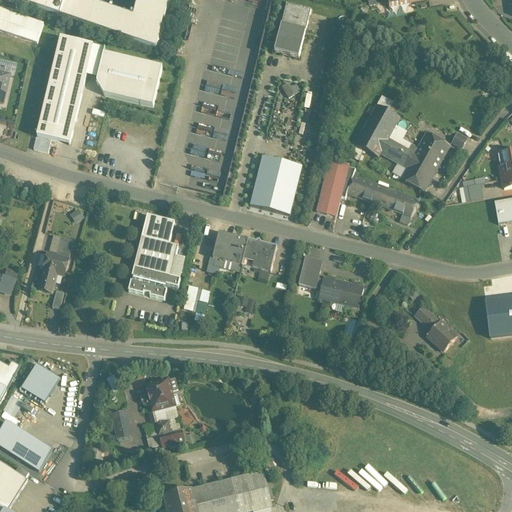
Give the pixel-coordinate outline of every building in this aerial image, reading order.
[(27,0),(25,7),(62,19),(68,0),(27,0)] [(139,0),(134,19),(77,0),(68,0),(62,19),(157,51),(170,0),(139,0)] [(387,0),(390,10),(411,6),(410,2),(421,0),(387,0)] [(311,11),(287,5),(282,26),(306,32),(311,11)] [(44,26),(0,10),(0,32),(37,45),(44,26)] [(306,32),(282,26),(275,53),(276,53),(298,59),(299,59),(306,32)] [(61,41),(38,139),(71,147),(94,49),(61,41)] [(0,75),(0,105),(2,106),(9,78),(5,77),(0,75)] [(289,99),(303,93),(299,85),(293,87),(291,83),(283,87),(289,99)] [(377,108),(355,147),(379,160),(381,156),(389,141),(401,120),(377,108)] [(451,148),(427,135),(419,148),(443,161),(451,148)] [(475,141),(458,135),(454,147),(467,151),(469,146),(472,148),(475,141)] [(415,155),(389,141),(381,156),(407,170),(401,181),(425,194),(443,161),(419,148),(415,155)] [(511,154),(508,155),(508,156),(510,156),(511,165),(511,167),(501,169),(505,191),(511,189),(511,154)] [(508,155),(499,157),(501,169),(511,167),(511,165),(510,156),(508,156),(508,155)] [(263,159),(251,208),(291,218),(303,169),(263,159)] [(350,168),(330,163),(317,214),(337,218),(341,201),(346,201),(347,196),(347,195),(354,178),(356,172),(349,170),(350,168)] [(386,190),(354,178),(347,195),(347,196),(376,206),(386,190)] [(481,186),(469,189),(472,203),(483,201),(481,186)] [(420,203),(386,190),(376,206),(403,216),(410,219),(411,220),(412,219),(411,219),(420,203)] [(511,201),(495,205),(499,227),(511,224),(511,201)] [(78,223),(86,218),(80,210),(72,215),(78,223)] [(410,219),(403,216),(400,224),(408,227),(410,219)] [(175,225),(148,218),(142,240),(170,247),(175,225)] [(235,239),(219,235),(213,260),(242,267),(248,242),(240,240),(238,237),(235,239)] [(74,243),(61,240),(57,256),(70,259),(74,243)] [(170,247),(142,240),(133,279),(167,288),(169,288),(171,279),(176,260),(179,249),(170,247)] [(260,242),(257,244),(248,242),(242,267),(243,268),(244,262),(254,265),(253,270),(271,275),(278,250),(262,246),(260,242)] [(69,262),(48,256),(44,272),(58,276),(59,274),(66,275),(69,262)] [(176,260),(171,279),(181,282),(186,262),(176,260)] [(322,264),(306,260),(300,287),(315,291),(316,290),(321,292),(324,282),(318,281),(322,264)] [(19,275),(8,271),(5,279),(17,282),(19,275)] [(58,276),(44,272),(38,292),(53,296),(58,276)] [(181,282),(171,279),(169,288),(179,291),(181,282)] [(167,288),(135,280),(133,284),(166,292),(167,288)] [(364,290),(324,280),(324,282),(321,292),(319,300),(332,304),(333,302),(346,305),(346,307),(359,310),(364,290)] [(133,284),(132,284),(129,294),(144,298),(145,296),(151,297),(150,299),(165,303),(168,293),(166,292),(133,284)] [(198,314),(197,322),(206,323),(212,291),(193,288),(188,312),(198,314)] [(65,295),(57,293),(53,309),(60,311),(65,295)] [(255,314),(258,301),(246,298),(242,310),(255,314)] [(511,300),(486,304),(490,340),(511,337),(511,300)] [(434,317),(423,308),(415,317),(425,327),(434,317)] [(434,317),(425,327),(428,329),(429,327),(434,331),(440,324),(434,317)] [(457,339),(441,324),(440,324),(434,331),(427,338),(444,353),(457,339)] [(0,389),(7,393),(21,368),(12,363),(9,369),(0,363),(0,389)] [(61,382),(38,367),(22,391),(46,406),(61,382)] [(116,376),(109,380),(116,393),(123,389),(116,376)] [(169,383),(146,388),(148,397),(151,406),(153,414),(176,408),(175,408),(175,407),(173,398),(173,397),(176,396),(175,393),(178,392),(176,381),(169,383)] [(148,397),(144,398),(143,399),(142,401),(143,405),(144,406),(147,407),(151,406),(148,397)] [(176,408),(153,414),(155,423),(178,417),(176,408),(175,408),(176,408)] [(125,413),(113,416),(115,422),(126,419),(125,413)] [(178,417),(155,423),(156,426),(170,422),(179,420),(178,417)] [(126,419),(115,422),(117,432),(129,429),(126,419)] [(156,426),(149,428),(152,440),(159,438),(173,435),(173,434),(170,422),(156,426)] [(0,435),(0,448),(40,474),(53,454),(7,424),(0,435)] [(129,429),(117,432),(119,437),(130,435),(129,429)] [(173,435),(159,438),(161,446),(184,440),(182,431),(173,434),(173,435)] [(130,435),(119,437),(120,443),(132,441),(130,435)] [(159,438),(152,440),(154,448),(161,446),(159,438)] [(184,440),(161,446),(162,450),(185,444),(184,440)] [(0,508),(5,511),(9,511),(29,482),(26,480),(16,474),(0,463),(0,508)] [(16,474),(26,480),(29,476),(19,469),(16,474)] [(264,475),(193,493),(197,511),(252,511),(271,507),(271,508),(272,507),(264,475)] [(197,511),(193,493),(164,500),(166,511),(197,511)]
